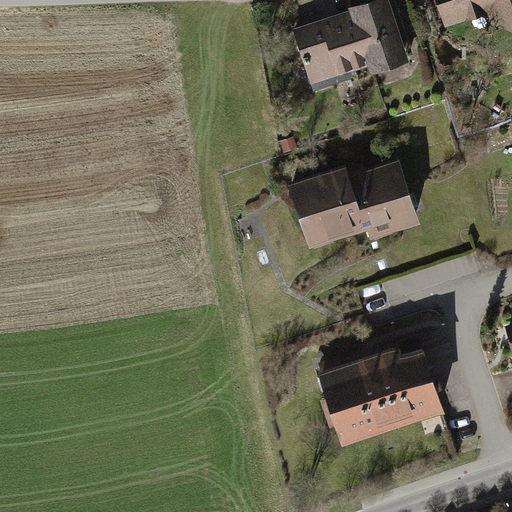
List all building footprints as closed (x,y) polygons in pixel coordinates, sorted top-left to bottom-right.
[(366,0),(335,11),(356,73),(372,68),(375,77),(407,67),(384,0),(366,0)] [(511,0),(428,0),(438,28),(487,12),(494,35),(511,29),(511,0)] [(356,73),(335,11),(287,27),(308,89),(356,73)] [(335,158),(283,177),(307,243),(355,226),(361,242),(420,222),(397,157),(342,177),(335,158)] [(511,323),(498,328),(511,364),(511,323)] [(394,346),(311,372),(334,444),(441,410),(421,347),(397,355),(394,346)]
